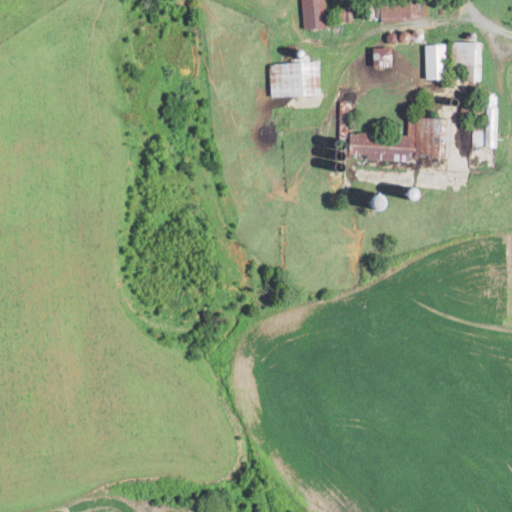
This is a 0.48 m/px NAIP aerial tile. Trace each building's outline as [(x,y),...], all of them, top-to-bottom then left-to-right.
[(297,0),(299,27),(321,27),(320,0),(297,0)] [(376,18),(407,19),(408,5),(377,4),(376,18)] [(475,80),(475,41),(447,41),(447,64),(458,64),(457,80),(475,80)] [(421,79),(440,78),(439,44),(420,44),(421,79)] [(385,47),(365,47),(365,64),(384,64),(385,47)] [(266,96),(314,94),(313,61),(265,63),(266,96)] [(470,146),(494,146),(495,94),(482,93),(481,133),(470,133),(470,146)] [(443,157),(444,119),(404,117),(403,135),(342,132),(342,139),(325,138),(324,151),(319,151),(318,171),(342,172),(342,158),(406,160),(406,156),(443,157)]
